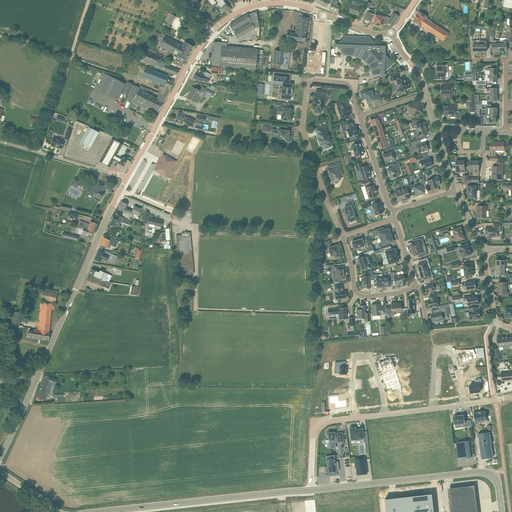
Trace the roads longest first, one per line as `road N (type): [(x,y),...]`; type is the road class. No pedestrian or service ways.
road 1 (tertiary): [(311,489),(479,471),(496,479),(501,511)]
road 2 (tertiary): [(93,511),(311,489)]
road 3 (unclassified): [(37,374),(126,176)]
road 4 (unclassified): [(211,31),(236,11),(289,3),(372,33),(391,32)]
road 5 (unclassified): [(126,176),(211,31)]
road 6 (residential): [(342,235),(302,130),(308,81)]
road 7 (track): [(39,152),(90,0)]
road 8 (residential): [(353,418),(354,358),(370,357),(384,414)]
road 9 (residential): [(432,408),(435,349),(450,348),(464,404)]
road 10 (unclassified): [(0,142),(126,176)]
road 11 (residential): [(416,284),(358,294),(342,235)]
